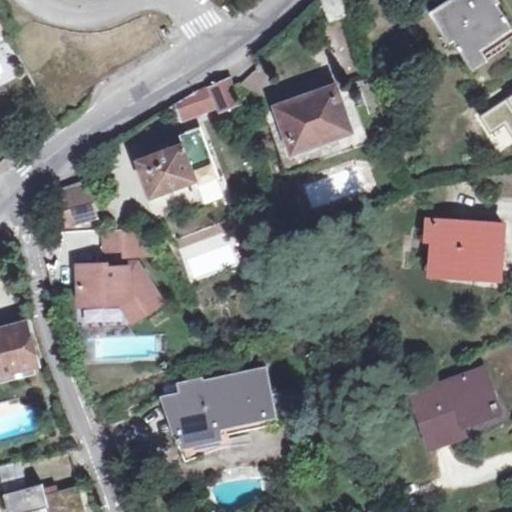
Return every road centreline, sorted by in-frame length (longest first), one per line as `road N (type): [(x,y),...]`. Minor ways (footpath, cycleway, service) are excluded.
road 1 (residential): [(0,208),(26,236),(113,511)]
road 2 (secondary): [(0,206),(31,170),(225,48)]
